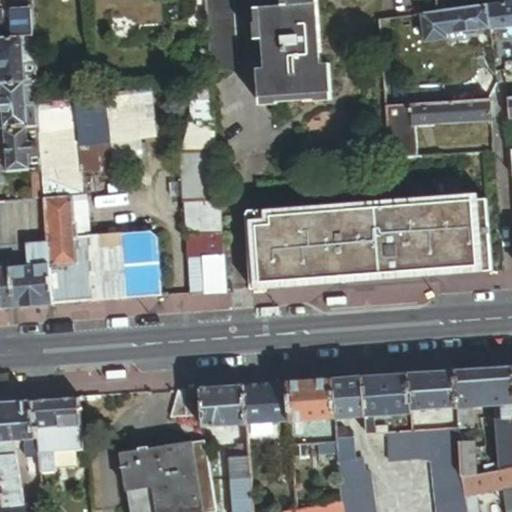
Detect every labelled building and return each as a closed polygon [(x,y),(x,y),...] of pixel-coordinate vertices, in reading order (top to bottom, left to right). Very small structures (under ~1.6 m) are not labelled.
[(16,0),(17,8),(35,7),(34,0),(16,0)] [(283,0),(283,3),(263,4),(265,37),(266,50),(273,49),(274,65),(267,65),(260,66),(262,94),(334,89),(332,61),(324,61),(319,0),(283,0)] [(439,0),(440,12),(452,10),(450,0),(439,0)] [(511,29),(511,3),(487,7),(491,28),(491,32),(511,29)] [(256,37),(265,37),(263,4),(257,5),(258,20),(255,21),(256,37)] [(236,18),(235,5),(210,7),(211,20),(236,18)] [(15,36),(36,35),(35,7),(17,8),(13,9),(15,36)] [(491,28),(487,7),(443,13),(446,34),(491,28)] [(446,34),(443,13),(424,16),(428,40),(447,39),(446,34)] [(237,31),(236,18),(211,20),(212,33),(237,31)] [(238,45),(237,31),(212,33),(213,46),(238,45)] [(0,39),(2,79),(38,77),(37,71),(39,68),(38,60),(25,61),(25,51),(38,50),(36,35),(15,36),(0,37),(0,39)] [(239,58),(238,45),(213,46),(214,60),(239,58)] [(38,60),(38,50),(25,51),(25,61),(38,60)] [(240,72),(239,58),(214,60),(215,74),(240,72)] [(30,89),(39,88),(38,77),(2,79),(4,99),(6,129),(41,127),(40,104),(31,105),(30,89)] [(192,125),(216,123),(213,78),(189,80),(192,125)] [(141,85),(104,88),(105,98),(114,97),(118,145),(87,148),(90,178),(101,178),(147,174),(141,85)] [(40,104),(39,93),(39,88),(30,89),(31,105),(40,104)] [(105,98),(104,88),(39,93),(40,104),(41,127),(45,170),(47,199),(76,197),(91,196),(90,178),(87,148),(118,145),(114,97),(105,98)] [(335,98),(334,89),(262,94),(262,104),(280,102),(279,100),(316,97),(316,100),(335,98)] [(412,108),(446,105),(445,89),(393,93),(395,109),(412,108)] [(494,124),(492,101),(446,105),(412,108),(413,124),(414,131),(417,131),(494,124)] [(395,109),(388,110),(389,126),(391,126),(413,124),(412,108),(395,109)] [(218,154),(216,123),(192,125),(181,157),(218,154)] [(418,148),(417,131),(414,131),(413,124),(391,126),(393,150),(418,148)] [(393,150),(391,150),(392,161),(419,160),(418,148),(393,150)] [(186,206),(221,204),(218,154),(181,157),(178,157),(183,192),(186,206)] [(40,200),(47,200),(47,199),(45,170),(38,171),(40,199),(40,200)] [(102,195),(101,178),(90,178),(91,196),(96,195),(102,195)] [(183,192),(172,193),(173,207),(186,206),(183,192)] [(96,195),(91,196),(76,197),(78,224),(79,224),(80,238),(99,237),(96,195)] [(47,200),(49,226),(78,224),(76,197),(47,199),(47,200)] [(250,213),(247,218),(473,202),(473,197),(250,213)] [(33,245),(50,244),(50,241),(49,226),(47,200),(40,200),(30,201),(31,211),(33,245)] [(31,211),(30,201),(6,203),(7,213),(20,212),(31,211)] [(473,202),(247,218),(253,290),(311,286),(311,280),(342,278),(342,283),(382,281),(382,274),(430,271),(430,277),(493,273),(488,201),(473,202)] [(212,248),(224,247),(221,204),(186,206),(190,259),(205,258),(212,257),(212,248)] [(8,231),(9,236),(22,235),(20,212),(7,213),(7,220),(8,231)] [(8,231),(7,220),(0,220),(0,231),(1,232),(8,231)] [(78,224),(49,226),(50,241),(79,239),(80,238),(79,224),(78,224)] [(55,305),(166,297),(162,238),(155,233),(99,237),(80,238),(79,239),(81,263),(77,266),(52,268),(55,305)] [(50,244),(52,268),(77,266),(81,263),(79,239),(50,241),(50,244)] [(15,308),(55,305),(52,268),(50,244),(33,245),(31,245),(32,265),(11,267),(15,308)] [(31,245),(10,247),(11,267),(32,265),(31,245)] [(0,267),(11,267),(10,247),(0,247),(0,267)] [(225,256),(224,247),(212,248),(212,257),(225,256)] [(208,294),(227,293),(225,256),(212,257),(205,258),(208,294)] [(193,295),(208,294),(205,258),(190,259),(193,295)] [(0,308),(15,308),(11,267),(0,267),(0,308)] [(511,367),(457,371),(459,409),(473,408),(497,406),(504,406),(505,420),(511,419),(511,367)] [(459,409),(457,371),(409,375),(412,413),(419,412),(452,409),(459,409)] [(412,413),(409,375),(364,378),(367,418),(368,418),(379,418),(412,415),(412,413)] [(367,418),(364,378),(334,380),(337,421),(367,418)] [(337,421),(334,380),(289,383),(292,424),(337,421)] [(292,424),(289,383),(245,386),(248,427),(292,424)] [(248,427),(245,386),(213,389),(216,425),(216,429),(243,428),(248,427)] [(216,425),(213,389),(203,390),(205,417),(205,426),(216,425)] [(205,417),(203,390),(187,391),(189,419),(205,417)] [(187,391),(181,391),(174,419),(174,420),(189,419),(187,391)] [(80,398),(33,402),(37,432),(38,431),(82,428),(80,398)] [(89,427),(87,398),(80,398),(82,428),(89,427)] [(37,432),(33,402),(0,404),(0,446),(15,444),(30,442),(38,441),(37,432)] [(498,420),(505,420),(504,406),(497,406),(498,420)] [(459,409),(460,430),(474,429),(473,408),(459,409)] [(453,431),(460,430),(459,409),(452,409),(450,414),(451,422),(452,422),(453,431)] [(379,425),(379,418),(368,418),(369,426),(379,425)] [(500,471),(511,468),(511,419),(505,420),(498,420),(500,471)] [(338,444),(338,440),(337,429),(337,424),(332,425),(326,433),(326,444),(338,444)] [(368,438),(380,437),(379,431),(379,425),(369,426),(367,426),(368,438)] [(83,456),(82,428),(38,431),(41,459),(56,458),(83,456)] [(338,440),(350,439),(350,433),(350,432),(346,428),(337,429),(338,440)] [(467,511),(466,498),(463,478),(461,445),(460,437),(460,430),(453,431),(390,436),(389,436),(391,465),(419,463),(434,465),(441,511),(467,511)] [(479,433),(460,437),(461,445),(477,442),(479,441),(479,433)] [(355,439),(350,439),(338,440),(338,444),(340,458),(340,464),(343,503),(344,503),(345,511),(377,511),(372,474),(366,474),(364,461),(357,461),(355,439)] [(40,458),(38,441),(30,442),(25,447),(27,460),(34,459),(40,458)] [(463,478),(478,475),(477,442),(461,445),(463,478)] [(120,457),(129,511),(215,511),(205,443),(120,457)] [(0,446),(0,459),(17,457),(15,444),(0,446)] [(319,459),(340,458),(338,444),(326,444),(318,445),(319,459)] [(251,458),(250,445),(244,445),(239,446),(239,450),(240,458),(251,458)] [(230,459),(240,458),(239,450),(229,451),(230,459)] [(5,508),(25,506),(17,457),(0,459),(0,477),(0,481),(3,497),(4,503),(5,508)] [(32,472),(41,471),(40,460),(40,458),(34,459),(35,464),(31,465),(32,472)] [(57,472),(56,458),(41,459),(40,460),(41,471),(41,473),(57,472)] [(253,480),(251,458),(240,458),(230,459),(232,482),(253,480)] [(319,466),(340,464),(340,458),(319,459),(319,466)] [(511,489),(511,468),(500,471),(484,474),(487,494),(505,491),(511,489)] [(484,474),(478,475),(463,478),(466,498),(476,496),(487,494),(484,474)] [(255,501),(253,480),(232,482),(234,503),(255,501)] [(478,511),(476,496),(466,498),(467,511),(478,511)] [(255,511),(255,501),(234,503),(234,511),(255,511)] [(345,511),(344,503),(343,503),(300,511),(345,511)]
